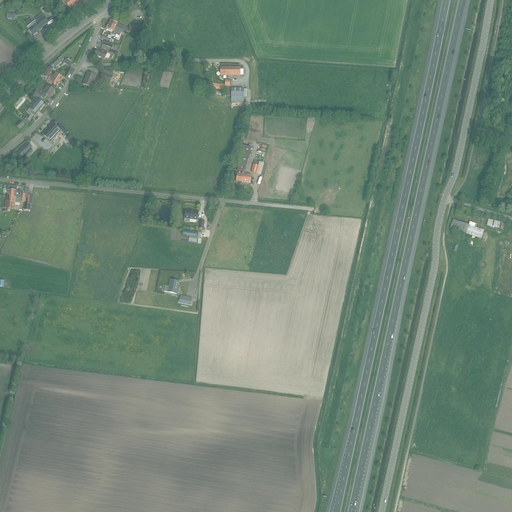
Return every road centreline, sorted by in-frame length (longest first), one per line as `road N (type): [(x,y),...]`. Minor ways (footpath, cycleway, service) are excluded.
road 1 (motorway): [(351,511),(462,0)]
road 2 (motorway): [(445,0),(336,511)]
road 3 (secondary): [(380,511),(444,198)]
road 4 (residential): [(0,178),(313,209)]
road 5 (secondary): [(444,198),(490,0)]
road 6 (unclassified): [(0,102),(96,13)]
road 7 (residential): [(0,157),(82,65)]
